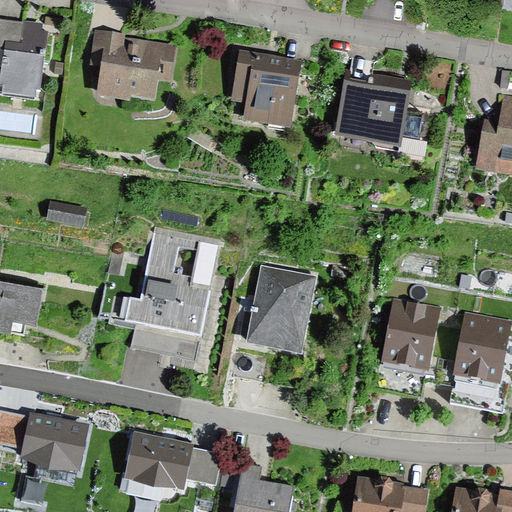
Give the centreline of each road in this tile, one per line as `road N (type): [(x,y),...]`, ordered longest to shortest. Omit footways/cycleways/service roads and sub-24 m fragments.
road 1 (residential): [(511,451),(345,443),(0,374)]
road 2 (residential): [(152,0),(511,60)]
